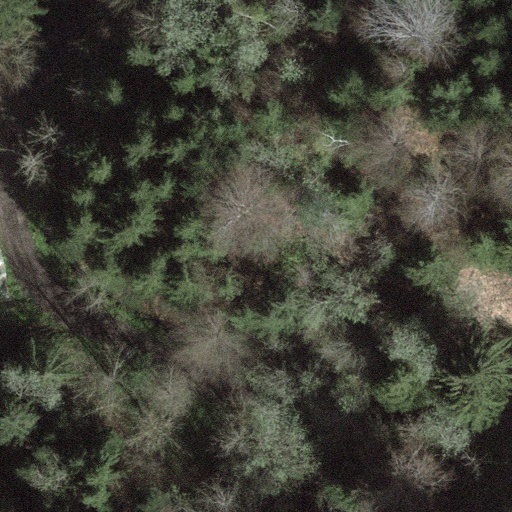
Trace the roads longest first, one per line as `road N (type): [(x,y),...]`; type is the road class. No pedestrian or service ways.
road 1 (track): [(0,146),(28,242),(50,282),(122,340),(213,375),(511,408)]
road 2 (track): [(4,158),(70,0)]
